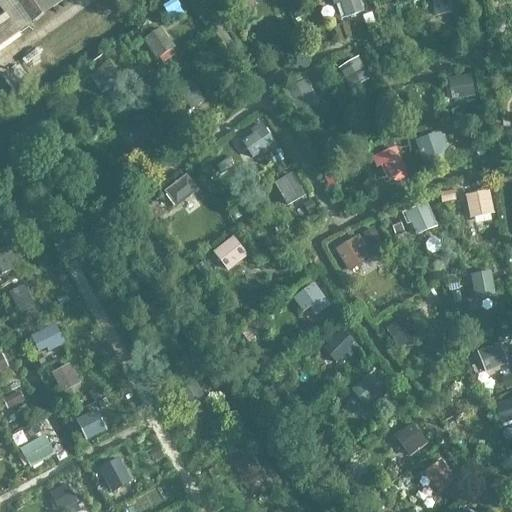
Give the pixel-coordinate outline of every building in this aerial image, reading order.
[(15,0),(33,24),(62,3),(60,0),(15,0)] [(364,0),(327,0),(336,19),(367,5),(364,0)] [(459,13),(458,0),(433,0),(435,15),(459,13)] [(29,23),(13,2),(0,11),(0,15),(1,17),(14,34),(29,23)] [(14,34),(1,17),(0,18),(0,46),(15,35),(14,34)] [(144,38),(161,63),(179,51),(162,26),(144,38)] [(127,79),(106,53),(85,69),(106,95),(127,79)] [(360,56),(339,67),(350,90),(372,79),(360,56)] [(208,98),(191,72),(167,89),(184,114),(208,98)] [(328,115),(305,79),(283,93),(306,129),(328,115)] [(478,109),(474,81),(443,85),(447,113),(478,109)] [(141,111),(124,130),(141,146),(158,127),(141,111)] [(280,148),(264,124),(249,134),(253,139),(243,146),(255,164),(280,148)] [(424,164),(449,156),(442,132),(416,140),(424,164)] [(404,172),(390,144),(364,158),(378,186),(404,172)] [(312,210),(285,174),(262,192),(289,228),(312,210)] [(199,195),(186,176),(155,198),(169,217),(199,195)] [(482,196),(459,199),(463,233),(486,231),(482,196)] [(407,210),(413,235),(436,229),(430,204),(407,210)] [(361,233),(371,256),(385,251),(374,227),(361,233)] [(369,264),(354,231),(337,239),(351,272),(369,264)] [(236,236),(214,249),(226,271),(249,257),(236,236)] [(27,275),(13,244),(0,249),(0,285),(0,286),(27,275)] [(472,273),(474,297),(495,295),(493,271),(472,273)] [(328,312),(307,284),(282,302),(303,331),(328,312)] [(19,315),(35,310),(26,285),(11,291),(19,315)] [(406,318),(385,333),(401,356),(422,340),(406,318)] [(66,346),(56,326),(30,340),(41,360),(66,346)] [(339,365),(358,344),(342,329),(323,350),(339,365)] [(504,374),(495,341),(472,347),(481,380),(504,374)] [(0,372),(10,367),(2,352),(0,352),(0,372)] [(68,361),(42,376),(55,400),(81,386),(68,361)] [(388,399),(365,366),(342,381),(365,414),(388,399)] [(214,416),(189,381),(166,398),(191,433),(214,416)] [(10,409),(26,400),(20,390),(4,399),(10,409)] [(511,398),(495,404),(502,426),(511,422),(511,398)] [(85,434),(100,427),(93,413),(79,420),(85,434)] [(393,437),(410,457),(428,443),(411,422),(393,437)] [(53,455),(40,433),(11,449),(24,471),(53,455)] [(132,486),(120,458),(100,467),(113,494),(132,486)] [(458,485),(437,458),(414,475),(436,503),(458,485)] [(272,493),(248,460),(227,476),(251,508),(272,493)] [(51,511),(58,511),(79,502),(69,482),(43,494),(51,511)]
